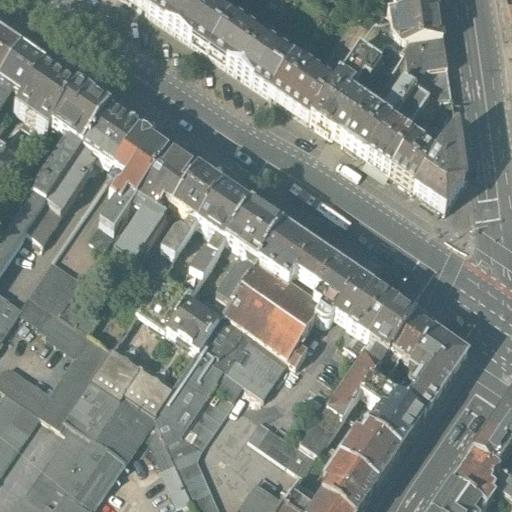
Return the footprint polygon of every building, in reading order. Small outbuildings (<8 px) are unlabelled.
[(121,0),(158,23),(172,0),(121,0)] [(208,61),(231,26),(196,0),(172,0),(158,23),(208,61)] [(436,12),(434,0),(393,0),(396,19),(436,12)] [(440,46),(436,12),(396,19),(392,20),(396,39),(406,57),(415,52),(440,46)] [(269,103),(292,68),(231,26),(208,61),(269,103)] [(415,52),(406,57),(402,65),(406,79),(388,107),(379,101),(369,116),(343,154),(367,170),(424,79),(445,78),(440,46),(415,52)] [(2,50),(0,48),(0,88),(19,61),(13,57),(2,50)] [(342,62),(351,69),(360,56),(352,49),(342,62)] [(308,130),(343,154),(369,116),(349,103),(362,84),(370,89),(382,71),(360,56),(351,69),(344,79),(308,130)] [(23,64),(19,61),(0,88),(0,120),(10,106),(19,112),(42,77),(33,71),(23,64)] [(308,130),(344,79),(329,67),(318,86),(292,68),(269,103),(308,130)] [(49,82),(42,77),(19,112),(13,120),(19,125),(46,142),(48,138),(74,99),(49,82)] [(449,107),(445,78),(424,79),(367,170),(389,185),(413,147),(419,138),(411,131),(431,98),(435,97),(436,107),(449,107)] [(30,206),(7,239),(20,248),(24,242),(106,121),(90,110),(74,99),(48,138),(65,149),(27,205),(30,206)] [(113,125),(106,121),(24,242),(40,253),(94,173),(88,170),(91,167),(105,177),(111,181),(138,142),(132,138),(113,125)] [(453,136),(433,165),(413,201),(445,223),(462,199),(453,136)] [(143,145),(138,142),(111,181),(117,185),(124,189),(117,199),(113,200),(107,209),(112,212),(89,246),(103,255),(133,211),(167,161),(143,145)] [(433,165),(413,147),(389,185),(413,201),(433,165)] [(0,203),(3,206),(23,176),(0,159),(0,203)] [(177,169),(167,161),(133,211),(148,222),(114,272),(128,281),(170,219),(196,182),(177,169)] [(204,188),(196,182),(170,219),(180,226),(157,260),(171,269),(193,236),(219,198),(204,188)] [(224,201),(219,198),(193,236),(212,248),(209,250),(178,295),(161,283),(149,301),(134,322),(164,342),(165,340),(196,362),(215,334),(184,313),(219,260),(248,218),(238,211),(224,201)] [(254,222),(248,218),(219,260),(232,268),(225,278),(232,282),(213,309),(226,318),(254,276),(279,239),(266,230),(254,222)] [(0,277),(20,248),(7,239),(0,250),(0,277)] [(306,258),(279,239),(254,276),(319,321),(313,330),(320,334),(327,333),(331,329),(345,338),(370,301),(345,284),(306,258)] [(136,291),(149,301),(161,283),(171,269),(157,260),(136,291)] [(50,272),(27,305),(55,324),(64,312),(79,290),(50,272)] [(189,511),(215,511),(196,467),(200,457),(232,410),(230,409),(240,394),(262,408),(263,406),(261,405),(284,372),(294,379),(306,362),(297,356),(313,330),(319,321),(254,276),(226,318),(215,334),(196,362),(174,395),(152,426),(189,511)] [(376,306),(370,301),(345,338),(366,352),(391,316),(384,311),(376,306)] [(0,346),(16,322),(19,317),(0,304),(0,346)] [(19,317),(16,322),(77,360),(50,401),(6,372),(0,380),(0,398),(5,401),(0,407),(0,480),(39,425),(65,442),(16,511),(97,511),(145,445),(152,426),(121,405),(118,410),(88,391),(108,361),(85,344),(55,324),(27,305),(19,317)] [(55,324),(85,344),(94,331),(64,312),(55,324)] [(395,318),(391,316),(366,352),(358,364),(361,366),(378,377),(386,365),(411,329),(402,324),(395,318)] [(421,337),(411,329),(386,365),(378,377),(367,393),(378,400),(391,380),(396,373),(395,373),(397,369),(408,376),(431,343),(421,337)] [(436,347),(431,343),(408,376),(401,386),(388,406),(421,429),(436,408),(464,366),(456,361),(436,347)] [(121,405),(152,426),(174,395),(171,393),(171,394),(162,388),(163,382),(158,378),(152,381),(144,375),(140,371),(139,373),(132,368),(133,361),(128,358),(121,360),(115,356),(116,355),(114,353),(108,361),(88,391),(118,410),(121,405)] [(313,437),(329,447),(358,406),(367,393),(378,377),(361,366),(313,437)] [(388,406),(401,386),(391,380),(378,400),(388,406)] [(413,442),(421,429),(388,406),(378,400),(367,393),(358,406),(378,421),(364,440),(398,464),(413,442)] [(511,456),(511,402),(471,463),(488,475),(504,452),(511,456)] [(152,426),(145,445),(174,511),(185,511),(189,511),(152,426)] [(296,455),(258,429),(246,447),(283,473),(296,455)] [(390,476),(398,464),(364,440),(357,449),(352,446),(336,470),(375,497),(390,476)] [(462,475),(449,494),(475,511),(488,511),(492,506),(489,504),(493,499),(511,511),(511,491),(488,475),(471,463),(462,475)] [(364,511),(375,497),(336,470),(319,494),(325,498),(319,507),(326,511),(364,511)] [(279,511),(254,492),(240,511),(279,511)] [(441,507),(437,511),(475,511),(449,494),(441,507)]
